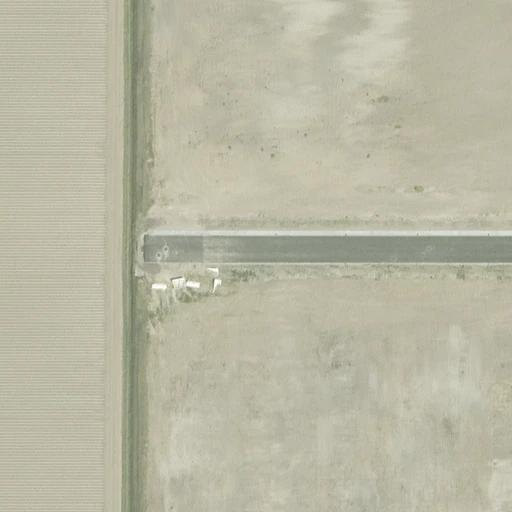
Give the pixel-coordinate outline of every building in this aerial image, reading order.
[(189,0),(189,114),(256,115),(256,0),(189,0)] [(310,0),(310,61),(385,61),(385,0),(310,0)] [(511,0),(410,0),(411,21),(511,22),(511,0)] [(277,81),(277,209),(352,209),(352,81),(277,81)] [(435,88),(435,209),(492,209),(492,88),(435,88)]
